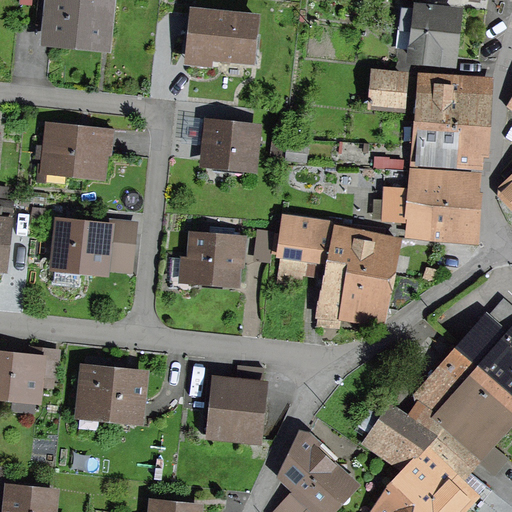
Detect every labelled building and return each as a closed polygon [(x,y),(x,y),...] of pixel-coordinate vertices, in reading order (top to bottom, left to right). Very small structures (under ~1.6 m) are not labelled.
[(50,38),(102,43),(105,0),(38,0),(36,24),(52,26),(50,38)] [(412,60),(451,64),(457,14),(402,7),(397,48),(413,50),(412,60)] [(193,12),(189,55),(251,61),(255,19),(193,12)] [(376,74),(372,107),(400,109),(403,76),(376,74)] [(420,87),(423,87),(420,123),(481,127),(484,85),(442,82),(442,76),(421,74),(420,87)] [(415,169),(477,171),(481,127),(420,123),(415,169)] [(211,125),(207,163),(250,167),(254,130),(211,125)] [(100,174),(103,154),(108,155),(111,128),(93,127),(92,133),(50,128),(48,148),(38,147),(37,158),(46,159),(45,168),(100,174)] [(477,171),(415,169),(414,188),(475,194),(477,171)] [(0,212),(12,213),(12,185),(0,184),(0,212)] [(511,186),(503,195),(511,203),(511,186)] [(410,237),(470,243),(475,194),(414,188),(413,192),(387,190),(385,219),(412,221),(410,237)] [(0,270),(5,271),(11,220),(0,218),(0,270)] [(274,234),(272,255),(281,256),(314,261),(329,255),(389,274),(395,238),(350,232),(350,226),(286,218),(284,235),(274,234)] [(56,265),(102,270),(107,230),(61,225),(56,265)] [(257,231),(254,258),(270,260),(273,233),(257,231)] [(193,235),(190,279),(235,283),(239,239),(193,235)] [(415,250),(413,263),(439,266),(440,253),(415,250)] [(318,317),(379,323),(389,274),(329,255),(314,261),(281,256),(279,270),(325,277),(318,317)] [(54,281),(80,284),(81,274),(56,271),(54,281)] [(511,331),(506,339),(487,322),(461,352),(511,396),(511,331)] [(479,445),(480,446),(511,409),(511,396),(461,352),(454,346),(438,364),(444,370),(419,399),(441,418),(438,421),(443,426),(431,441),(462,465),(479,445)] [(0,393),(37,398),(41,360),(0,354),(0,393)] [(239,366),(237,382),(262,385),(264,369),(239,366)] [(84,370),(80,413),(139,419),(143,376),(84,370)] [(256,440),(258,425),(259,425),(263,386),(207,380),(202,434),(256,440)] [(371,441),(407,466),(431,441),(391,413),(371,441)] [(334,464),(309,440),(304,439),(299,441),(282,474),(299,489),(278,511),(316,511),(320,508),(323,511),(348,485),(330,468),(334,464)] [(454,511),(465,501),(419,456),(388,486),(414,511),(454,511)] [(52,511),(54,493),(0,486),(0,507),(0,508),(7,508),(6,511),(52,511)] [(414,511),(388,486),(371,511),(414,511)] [(197,511),(198,508),(153,503),(152,511),(197,511)]
